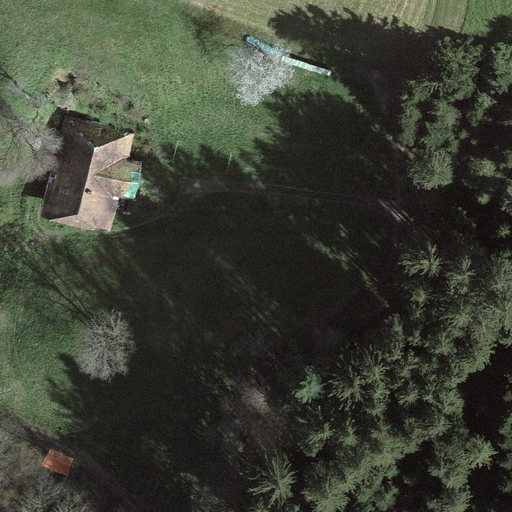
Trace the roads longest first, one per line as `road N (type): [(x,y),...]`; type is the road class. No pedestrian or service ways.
road 1 (track): [(310,511),(291,442),(295,391),(320,341),(371,293),(389,263),(401,192),(389,81),(431,0)]
road 2 (track): [(163,184),(324,211),(396,236)]
